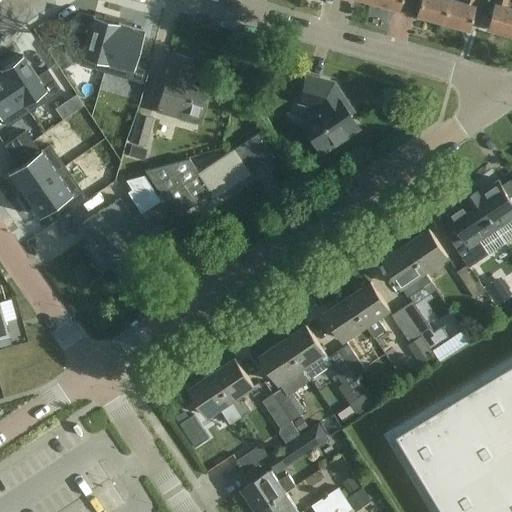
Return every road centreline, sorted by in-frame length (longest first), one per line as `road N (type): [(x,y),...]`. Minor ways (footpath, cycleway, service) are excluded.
road 1 (residential): [(93,371),(511,100)]
road 2 (residential): [(511,94),(206,0)]
road 3 (residential): [(187,511),(93,371)]
road 4 (residential): [(93,371),(0,242)]
